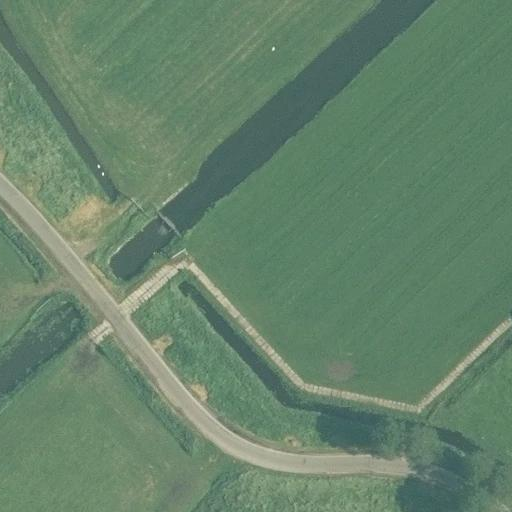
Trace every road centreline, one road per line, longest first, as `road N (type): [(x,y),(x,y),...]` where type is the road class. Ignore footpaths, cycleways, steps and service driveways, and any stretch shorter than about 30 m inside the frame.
road 1 (tertiary): [(499,511),(427,470),(291,461),(232,443),(197,416),(0,183)]
road 2 (track): [(511,320),(418,409),(304,386),(185,255),(82,348)]
